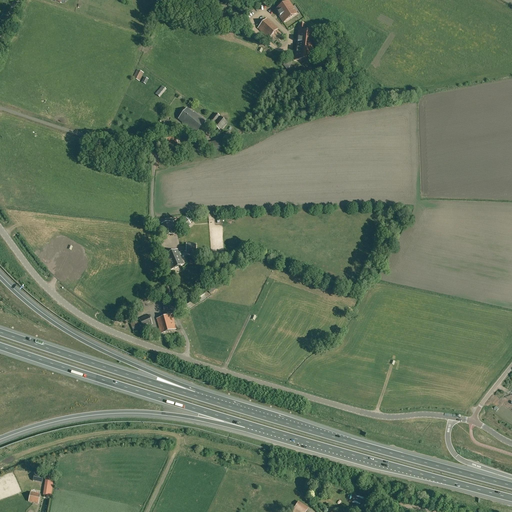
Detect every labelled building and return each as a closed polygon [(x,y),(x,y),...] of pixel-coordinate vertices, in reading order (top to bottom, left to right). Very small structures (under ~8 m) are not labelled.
[(275,10),(279,16),(283,23),(297,14),(289,1),(275,10)] [(266,19),(258,28),(269,39),(278,29),(266,19)] [(298,32),(296,52),(295,60),(311,62),(315,33),(304,32),(298,32)] [(141,71),(137,69),(133,78),(140,81),(144,73),(141,71)] [(155,94),(160,97),(166,90),(162,86),(155,94)] [(195,135),(205,122),(194,112),(193,113),(187,108),(178,119),(184,124),(183,125),(195,135)] [(216,113),(210,120),(214,124),(213,125),(220,131),(227,123),(216,113)] [(175,132),(161,134),(163,148),(178,145),(175,132)] [(178,224),(183,230),(191,224),(186,217),(178,224)] [(162,224),(165,236),(173,234),(169,222),(162,224)] [(186,243),(185,252),(196,253),(197,244),(186,243)] [(165,255),(171,270),(184,264),(177,250),(165,255)] [(139,319),(139,320),(131,324),(134,332),(152,324),(148,315),(139,319)] [(161,334),(176,330),(172,315),(157,319),(161,334)] [(46,474),(43,495),(51,496),(54,475),(46,474)] [(30,493),(28,502),(38,504),(40,495),(30,493)] [(293,510),(296,511),(305,511),(308,508),(298,501),(293,510)]
